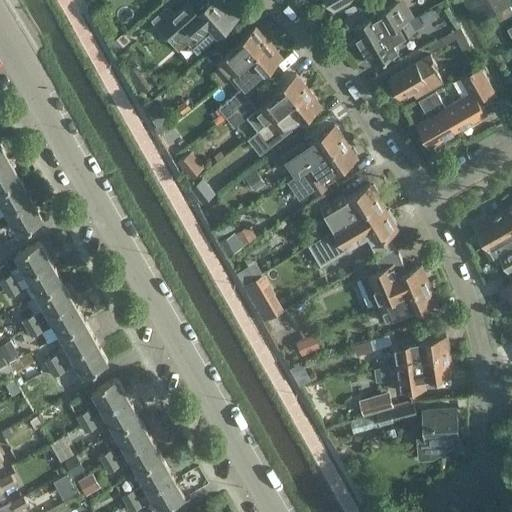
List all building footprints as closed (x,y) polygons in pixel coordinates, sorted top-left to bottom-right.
[(166,35),(186,19),(197,32),(188,40),(197,50),(242,11),(232,0),(207,0),(193,12),(184,2),(157,24),(166,35)] [(362,46),(389,30),(408,19),(396,0),(378,11),(351,26),(362,46)] [(511,0),(463,0),(476,22),(511,1),(511,0)] [(408,19),(389,30),(362,46),(373,65),(400,50),(396,42),(424,26),(418,14),(415,15),(408,19)] [(228,77),(268,41),(255,26),(232,45),(237,51),(219,67),(228,77)] [(460,43),(467,39),(460,26),(440,37),(443,45),(456,38),(460,43)] [(114,34),(108,40),(114,51),(122,43),(124,45),(131,38),(124,30),(117,37),(114,34)] [(282,57),(268,41),(228,77),(237,87),(242,83),(245,87),(259,75),(260,76),(282,57)] [(438,66),(431,53),(388,78),(400,98),(413,91),(416,96),(443,81),(435,67),(438,66)] [(469,92),(445,106),(459,129),(488,112),(481,102),(485,99),(483,96),(494,90),(480,64),(460,75),(469,92)] [(266,122),(308,89),(295,73),(272,92),(274,94),(256,107),(257,108),(247,116),(258,128),(266,122)] [(219,107),(227,117),(249,98),(241,89),(219,107)] [(321,105),(308,89),(266,122),(258,128),(258,129),(266,140),(275,133),(285,125),(295,121),(298,124),(321,105)] [(435,112),(427,117),(417,122),(430,145),(459,129),(445,106),(436,89),(426,95),(435,112)] [(249,98),(227,117),(235,126),(247,116),(257,108),(256,107),(249,98)] [(160,99),(147,107),(159,129),(172,122),(160,99)] [(304,152),(273,172),(281,184),(301,170),(345,140),(334,123),(308,141),(315,150),(308,155),(304,152)] [(0,140),(0,164),(10,159),(0,140)] [(357,157),(345,140),(301,170),(317,194),(328,187),(323,181),(357,157)] [(191,150),(177,162),(190,178),(204,166),(191,150)] [(0,190),(22,178),(10,159),(0,164),(0,190)] [(256,169),(244,177),(252,188),(263,180),(256,169)] [(22,178),(0,190),(0,201),(6,213),(33,198),(22,178)] [(205,182),(195,189),(202,199),(212,192),(205,182)] [(315,228),(320,237),(380,201),(375,192),(377,191),(373,184),(371,185),(370,183),(346,197),(344,193),(321,206),(329,220),(315,228)] [(2,227),(11,222),(18,233),(44,219),(33,198),(6,213),(0,216),(0,226),(2,226),(2,227)] [(320,237),(316,239),(310,242),(322,262),(368,235),(372,242),(370,243),(377,256),(394,246),(388,234),(397,228),(393,223),(395,222),(388,209),(386,210),(380,201),(320,237)] [(511,221),(505,209),(476,226),(480,232),(478,233),(483,242),(485,241),(488,247),(501,240),(507,250),(499,254),(508,271),(511,268),(511,221)] [(249,223),(236,232),(235,232),(242,243),(256,234),(249,223)] [(26,276),(52,261),(41,240),(14,255),(22,268),(0,280),(0,281),(4,288),(26,276)] [(429,283),(421,264),(405,271),(394,246),(377,256),(361,265),(366,275),(368,274),(381,304),(429,283)] [(30,283),(37,296),(64,281),(52,261),(26,276),(4,288),(8,296),(30,283)] [(263,273),(244,284),(255,303),(274,292),(263,273)] [(511,298),(511,279),(504,284),(505,287),(503,288),(507,295),(509,294),(511,298)] [(26,328),(75,301),(64,281),(37,296),(44,307),(22,320),(26,328)] [(409,309),(410,313),(437,302),(429,283),(381,304),(387,319),(409,309)] [(60,336),(86,321),(75,301),(26,328),(31,336),(53,324),(60,336)] [(71,356),(98,341),(86,321),(60,336),(71,356)] [(420,333),(393,341),(396,362),(449,354),(446,333),(431,336),(431,331),(420,333)] [(315,333),(296,341),(302,354),(321,346),(315,333)] [(10,337),(0,343),(0,346),(7,359),(8,358),(18,352),(10,337)] [(373,348),(371,338),(354,343),(357,354),(374,349),(373,348)] [(83,377),(109,361),(98,341),(71,356),(83,377)] [(45,360),(49,368),(62,361),(57,353),(45,360)] [(425,378),(452,374),(449,354),(396,362),(400,390),(426,386),(425,378)] [(54,376),(67,369),(62,361),(49,368),(54,376)] [(118,376),(91,391),(103,411),(129,397),(118,376)] [(14,379),(6,384),(11,395),(20,390),(14,379)] [(364,414),(394,405),(389,389),(359,397),(364,414)] [(107,420),(114,431),(140,416),(129,397),(103,411),(94,417),(81,424),(85,432),(107,420)] [(392,407),(395,420),(417,413),(414,401),(392,407)] [(457,440),(460,440),(457,405),(423,407),(426,438),(428,438),(429,453),(441,452),(458,447),(457,440)] [(390,407),(377,411),(381,424),(393,421),(390,407)] [(77,416),(81,424),(94,417),(90,409),(77,416)] [(140,416),(114,431),(125,451),(152,436),(140,416)] [(152,436),(125,451),(137,471),(163,456),(152,436)] [(99,456),(103,464),(117,456),(112,448),(99,456)] [(77,452),(63,459),(72,475),(85,468),(77,452)] [(108,472),(121,464),(117,456),(103,464),(108,472)] [(137,471),(144,484),(122,496),(126,504),(139,496),(148,491),(174,476),(163,456),(137,471)] [(55,477),(64,494),(77,486),(67,470),(55,477)] [(92,472),(78,480),(86,494),(100,485),(92,472)] [(17,482),(11,473),(0,478),(0,482),(4,489),(17,482)] [(174,476),(148,491),(160,511),(186,497),(174,476)] [(29,504),(24,494),(11,502),(16,511),(29,504)] [(139,496),(126,504),(130,511),(144,504),(139,496)]
